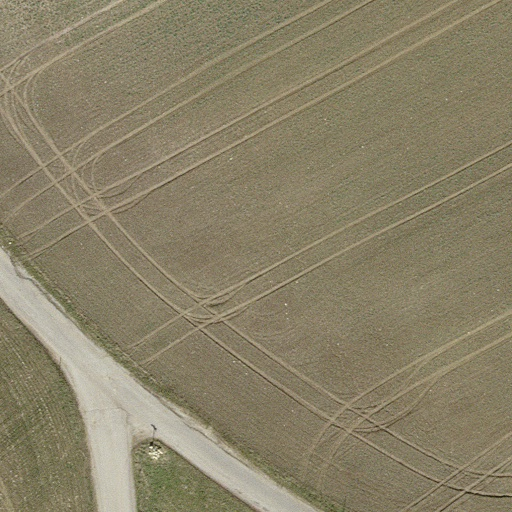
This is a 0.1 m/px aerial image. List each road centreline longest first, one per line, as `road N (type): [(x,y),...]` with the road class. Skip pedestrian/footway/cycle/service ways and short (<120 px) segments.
road 1 (unclassified): [(296,511),(215,460),(100,368),(0,261)]
road 2 (track): [(117,511),(100,368)]
